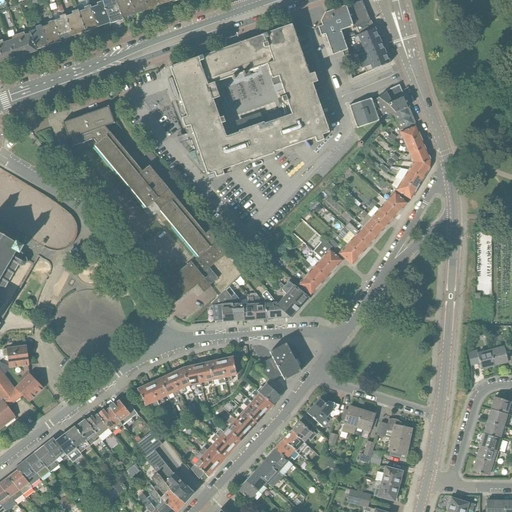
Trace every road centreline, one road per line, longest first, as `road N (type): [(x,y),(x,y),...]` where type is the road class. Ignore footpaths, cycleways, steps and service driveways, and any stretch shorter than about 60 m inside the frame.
road 1 (residential): [(165,349),(145,297),(96,222),(0,155)]
road 2 (secondary): [(439,416),(453,221)]
road 3 (residential): [(192,511),(313,376)]
road 4 (primary): [(80,78),(249,21)]
road 5 (primary): [(244,9),(80,78)]
road 6 (residential): [(165,349),(196,339),(315,331),(337,343)]
road 7 (residential): [(313,376),(439,416)]
road 8 (residential): [(511,384),(478,396),(452,483)]
